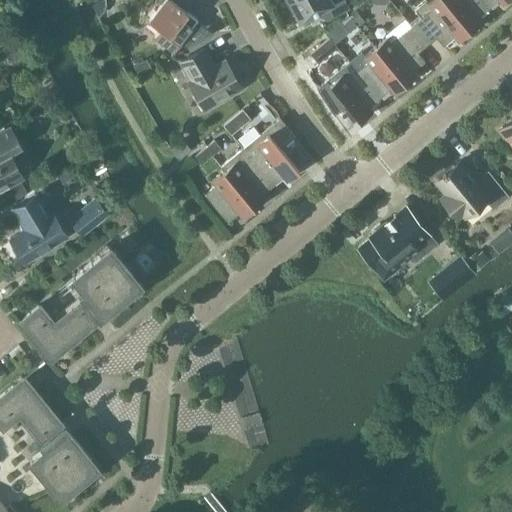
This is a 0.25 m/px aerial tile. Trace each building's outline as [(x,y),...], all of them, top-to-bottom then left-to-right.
[(102,15),(105,12),(107,6),(107,2),(105,0),(101,0),(92,4),(98,17),(102,15)] [(182,8),(188,0),(163,0),(148,20),(159,28),(153,36),(173,51),(196,20),(182,8)] [(330,0),(288,0),(285,2),(291,15),(294,13),(298,22),(321,10),(326,21),(349,9),(343,0),(336,0),(332,2),(330,0)] [(420,17),(410,26),(426,45),(436,38),(442,46),(458,34),(461,38),(469,31),(443,0),(431,0),(428,3),(425,0),(414,9),(420,17)] [(474,21),(488,9),(480,0),(443,0),(469,31),(477,25),(474,21)] [(480,0),(488,9),(498,0),(504,0),(506,1),(507,0),(480,0)] [(350,15),(356,23),(361,18),(355,11),(350,15)] [(339,21),(347,30),(355,24),(347,15),(339,21)] [(385,38),(374,47),(404,84),(412,78),(409,74),(424,61),(417,53),(426,45),(410,26),(405,20),(384,37),(385,38)] [(339,49),(345,44),(339,37),(333,41),(339,49)] [(317,63),(337,48),(329,38),(309,54),(317,63)] [(24,56),(17,42),(3,48),(9,63),(24,56)] [(361,54),(350,63),(378,98),(393,87),(396,91),(404,84),(374,47),(362,56),(361,54)] [(225,61),(213,68),(210,63),(212,62),(203,48),(180,62),(191,81),(188,83),(203,109),(240,88),(225,61)] [(341,74),(328,84),(359,121),(368,114),(364,110),(378,98),(350,63),(339,72),(341,74)] [(230,134),(250,119),(242,109),(222,125),(230,134)] [(511,117),(497,130),(511,147),(511,117)] [(0,131),(0,189),(22,177),(6,150),(18,143),(9,126),(0,131)] [(265,130),(242,148),(272,185),(286,174),(289,178),(298,171),(280,149),(268,134),(265,130)] [(214,139),(205,147),(211,154),(220,147),(214,139)] [(190,151),(182,142),(170,152),(177,161),(190,151)] [(201,162),(211,154),(205,147),(196,154),(201,162)] [(242,148),(219,167),(222,171),(253,208),(261,201),(257,197),(272,185),(242,148)] [(445,194),(440,198),(457,218),(461,215),(463,217),(485,199),(492,208),(508,196),(489,172),(479,180),(475,175),(470,175),(459,161),(453,166),(452,164),(441,174),(442,175),(434,182),(445,194)] [(74,173),(70,166),(57,175),(61,182),(74,173)] [(245,214),(253,208),(222,171),(211,180),(215,185),(204,195),(226,223),(242,210),(245,214)] [(24,262),(66,236),(51,213),(48,215),(35,194),(11,209),(24,229),(9,239),(24,262)] [(82,233),(107,213),(94,198),(69,218),(82,233)] [(436,243),(406,207),(384,226),(382,224),(379,223),(372,229),(371,233),(368,236),(369,238),(357,248),(383,279),(409,258),(411,260),(414,260),(436,243)] [(18,321),(49,358),(50,359),(95,321),(96,323),(104,316),(103,315),(140,284),(109,247),(71,277),(86,295),(53,322),(39,304),(18,321)] [(467,261),(474,271),(484,263),(476,254),(467,261)] [(453,270),(462,281),(473,272),(464,262),(453,270)] [(60,422),(24,378),(23,376),(0,395),(0,425),(2,427),(19,413),(46,446),(29,460),(60,498),(97,467),(67,430),(68,429),(62,421),(60,422)] [(0,511),(14,511),(9,505),(6,508),(0,500),(0,511)]
